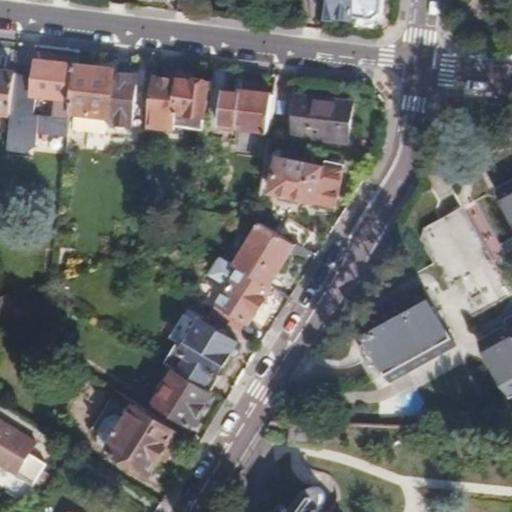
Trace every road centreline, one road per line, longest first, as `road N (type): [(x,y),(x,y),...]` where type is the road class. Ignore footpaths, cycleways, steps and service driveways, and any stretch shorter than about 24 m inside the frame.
road 1 (tertiary): [(195,511),(390,193),(411,142),(421,64)]
road 2 (tertiary): [(421,64),(0,12)]
